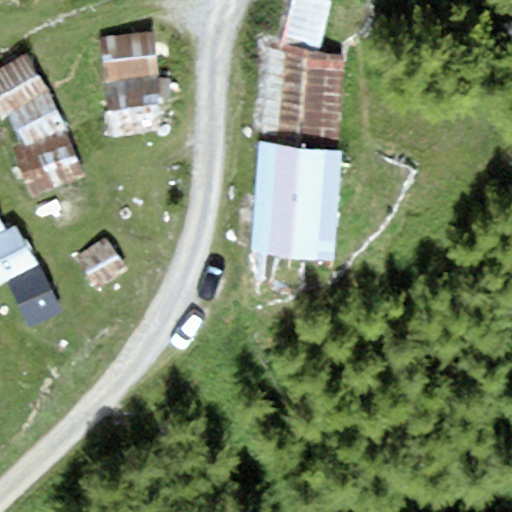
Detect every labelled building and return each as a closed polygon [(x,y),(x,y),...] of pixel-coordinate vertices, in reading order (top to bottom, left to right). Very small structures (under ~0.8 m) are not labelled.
[(151,36),(108,40),(111,75),(155,70),(151,36)] [(44,89),(25,58),(0,73),(0,105),(4,112),(44,89)] [(338,61),(293,58),(287,148),(261,146),(254,248),(326,253),(338,61)] [(166,81),(109,85),(112,133),(160,130),(158,106),(167,106),(166,81)] [(62,125),(45,96),(10,116),(27,145),(62,125)] [(81,171),(67,134),(19,152),(33,190),(81,171)] [(0,282),(35,262),(13,225),(0,232),(0,282)] [(124,271),(105,240),(77,257),(96,288),(124,271)] [(57,311),(37,274),(8,289),(29,327),(57,311)]
